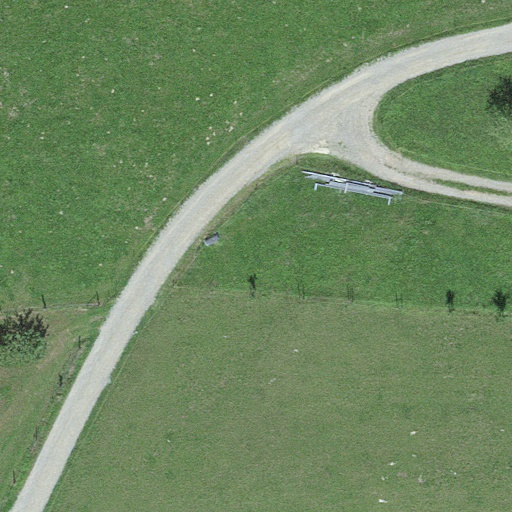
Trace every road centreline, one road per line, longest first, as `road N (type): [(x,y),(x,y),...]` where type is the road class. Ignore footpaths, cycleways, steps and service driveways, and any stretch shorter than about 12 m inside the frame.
road 1 (track): [(511,43),(439,57),(374,82),(258,150),(212,193),(155,269),(32,511)]
road 2 (track): [(511,196),(417,179),(325,143),(258,150)]
